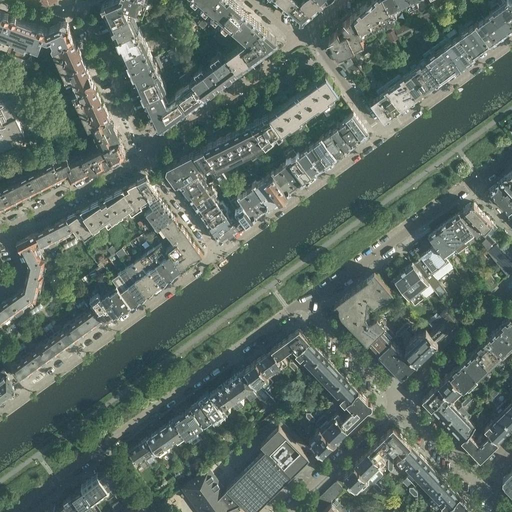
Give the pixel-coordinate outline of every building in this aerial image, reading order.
[(129,13),(126,6),(125,4),(122,2),(118,4),(116,0),(108,0),(101,3),(108,18),(109,18),(110,21),(129,13)] [(141,0),(116,0),(118,4),(122,2),(125,4),(143,10),(146,2),(141,0)] [(212,9),(219,0),(201,0),(204,3),(197,10),(202,15),(209,7),(212,9)] [(222,18),(235,2),(232,0),(219,0),(212,9),(214,11),(207,19),(212,23),(219,16),(222,18)] [(313,10),(301,0),(292,0),(286,7),(300,19),(303,19),(313,10)] [(323,1),(322,0),(301,0),(313,10),(323,1)] [(379,23),(383,20),(373,0),(368,0),(366,3),(363,5),(374,27),(375,31),(378,29),(377,26),(380,24),(379,23)] [(394,15),(392,12),(386,0),(373,0),(383,20),(394,15)] [(400,0),(399,0),(386,0),(392,12),(397,10),(394,3),(400,0)] [(511,6),(507,0),(504,0),(506,2),(500,6),(511,23),(511,6)] [(232,27),(232,26),(245,11),(235,2),(222,18),(224,20),(217,28),(222,32),(229,24),(232,27)] [(443,11),(446,9),(451,6),(448,2),(439,6),(443,11)] [(511,27),(511,23),(500,6),(498,3),(491,8),(492,9),(490,10),(506,32),(511,27)] [(374,27),(363,5),(357,10),(357,11),(354,13),(353,14),(362,30),(368,27),(371,29),(374,27)] [(434,18),(443,11),(439,6),(429,11),(434,18)] [(454,11),(451,6),(446,9),(449,14),(454,11)] [(0,32),(3,33),(10,14),(9,14),(8,12),(5,11),(3,12),(0,10),(0,32)] [(506,32),(490,10),(488,12),(489,13),(483,18),(498,38),(506,32)] [(244,37),(257,21),(245,11),(232,26),(244,37)] [(425,25),(434,18),(429,11),(419,17),(423,21),(425,25)] [(136,28),(129,13),(110,21),(110,22),(112,25),(117,37),(136,28)] [(20,42),(28,21),(27,20),(27,21),(24,20),(23,19),(16,17),(16,15),(13,14),(11,15),(10,14),(3,33),(15,38),(14,40),(20,42)] [(364,39),(361,33),(363,32),(362,30),(353,14),(342,24),(343,24),(338,29),(338,28),(328,36),(330,40),(329,41),(329,42),(329,43),(334,50),(335,50),(338,55),(355,46),(354,44),(364,39)] [(168,32),(161,17),(156,19),(163,34),(168,32)] [(423,21),(419,17),(411,21),(414,25),(423,21)] [(498,38),(483,18),(477,22),(476,20),(474,22),(490,44),(493,42),(493,43),(496,41),(495,40),(498,38)] [(73,35),(72,33),(68,25),(69,24),(67,21),(64,19),(61,21),(60,22),(47,28),(45,27),(42,36),(48,38),(50,37),(52,41),(51,43),(53,47),(54,46),(74,37),(73,35)] [(42,36),(45,27),(44,27),(43,25),(40,24),(38,25),(32,23),(32,22),(31,22),(28,21),(20,42),(25,44),(26,42),(38,46),(42,36)] [(278,39),(257,21),(244,37),(246,39),(256,40),(264,51),(278,41),(278,39)] [(490,44),(474,22),(469,26),(468,25),(466,27),(482,49),(490,44)] [(396,34),(405,30),(402,25),(393,30),(396,34)] [(143,43),(141,39),(144,37),(139,26),(136,28),(117,37),(124,52),(143,43)] [(482,49),(466,27),(463,28),(464,30),(459,33),(474,55),(482,49)] [(387,39),(396,34),(393,30),(384,35),(387,39)] [(174,47),(168,32),(163,34),(169,49),(174,47)] [(474,55),(459,33),(452,38),(451,37),(449,38),(465,61),(473,55),(474,55)] [(79,48),(78,44),(77,44),(76,44),(77,43),(76,41),(75,41),(74,37),(54,46),(57,53),(55,54),(57,58),(79,48)] [(219,43),(214,37),(211,39),(216,46),(219,43)] [(465,61),(449,38),(447,40),(448,41),(441,46),(457,68),(457,67),(465,61)] [(264,51),(256,40),(246,39),(239,44),(251,60),(264,51)] [(153,56),(148,46),(145,47),(143,43),(124,52),(131,67),(153,56)] [(251,60),(239,44),(227,53),(238,69),(251,60)] [(457,68),(441,46),(440,45),(432,51),(449,74),(457,68)] [(181,61),(174,47),(169,49),(176,64),(181,61)] [(84,59),(80,53),(81,52),(79,48),(57,58),(59,62),(61,61),(64,68),(84,59)] [(449,74),(432,51),(430,52),(431,54),(426,58),(427,60),(441,79),(449,74)] [(238,69),(227,53),(226,53),(222,56),(218,52),(210,57),(213,62),(209,65),(221,82),(225,79),(227,78),(229,76),(231,75),(233,74),(232,73),(234,72),(238,69)] [(12,62),(15,56),(7,53),(5,59),(12,62)] [(353,61),(348,55),(342,59),(346,65),(353,61)] [(25,61),(22,60),(22,59),(22,58),(15,56),(12,62),(23,66),(25,61)] [(157,73),(155,69),(158,67),(153,56),(131,67),(138,82),(157,73)] [(96,87),(93,79),(93,78),(92,75),(90,74),(87,66),(84,59),(64,68),(67,75),(65,76),(67,81),(73,78),(74,80),(78,90),(72,92),(75,97),(77,96),(80,103),(99,94),(96,87)] [(32,69),(34,63),(27,60),(25,67),(32,69)] [(441,79),(427,60),(422,64),(420,63),(418,64),(433,85),(441,79)] [(189,71),(181,61),(176,64),(184,75),(189,71)] [(214,88),(221,82),(209,65),(204,69),(201,64),(194,69),(199,75),(189,82),(191,85),(177,95),(187,108),(210,90),(212,89),(213,87),(214,88)] [(433,85),(418,64),(416,66),(417,68),(411,72),(425,91),(433,85)] [(183,81),(191,75),(189,71),(184,75),(180,77),(183,81)] [(333,95),(339,91),(326,72),(311,83),(309,79),(304,83),(306,86),(297,93),(311,111),(316,108),(317,110),(335,97),(333,95)] [(425,91),(411,72),(405,76),(404,74),(402,76),(417,97),(425,91)] [(167,87),(162,76),(159,77),(157,73),(138,82),(145,97),(163,89),(167,87)] [(417,97),(402,76),(399,78),(401,79),(395,84),(409,103),(417,97)] [(24,131),(18,119),(13,109),(11,106),(10,102),(16,99),(9,84),(0,87),(0,148),(13,142),(11,137),(24,131)] [(409,103),(395,84),(389,88),(388,86),(386,88),(401,109),(409,103)] [(401,109),(386,88),(383,90),(384,91),(379,95),(393,115),(401,109)] [(170,120),(160,99),(166,96),(163,89),(145,97),(158,125),(161,126),(170,120)] [(305,115),(311,111),(297,93),(288,99),(286,96),(281,99),(283,103),(269,113),(282,132),(288,128),(289,130),(307,117),(305,115)] [(105,104),(104,100),(102,101),(99,94),(80,103),(83,109),(81,111),(83,115),(105,104)] [(187,108),(177,95),(168,101),(166,96),(160,99),(170,120),(187,108)] [(393,115),(379,95),(373,100),(371,98),(369,99),(374,106),(385,121),(393,115)] [(327,115),(337,108),(333,102),(323,109),(327,115)] [(109,116),(106,109),(107,108),(105,104),(83,115),(85,119),(87,118),(91,126),(95,124),(94,123),(109,116)] [(51,113),(48,106),(40,109),(44,117),(51,113)] [(385,121),(374,106),(372,107),(383,122),(385,121)] [(367,131),(353,111),(342,119),(343,120),(345,119),(360,139),(367,134),(367,131)] [(282,132),(269,113),(260,118),(272,135),(276,132),(279,136),(283,133),(282,132)] [(95,136),(116,126),(114,122),(113,122),(112,122),(109,116),(94,123),(95,124),(97,129),(94,130),(94,132),(95,135),(95,136)] [(274,137),(272,135),(260,118),(251,122),(264,140),(266,143),(274,137)] [(345,119),(343,120),(339,123),(337,120),(335,122),(336,123),(352,145),(360,139),(345,119)] [(264,140),(251,122),(250,123),(249,122),(246,123),(245,125),(242,127),(254,145),(264,140)] [(299,135),(309,128),(305,122),(294,129),(299,135)] [(352,145),(336,123),(331,127),(330,126),(328,128),(328,129),(344,150),(352,145)] [(119,137),(116,131),(117,131),(118,130),(116,126),(95,136),(96,137),(98,140),(100,141),(102,140),(104,144),(104,145),(119,137)] [(254,145),(242,127),(240,127),(239,127),(236,128),(236,130),(232,132),(245,149),(254,145)] [(344,150),(328,129),(323,133),(322,132),(320,133),(336,156),(344,150)] [(245,149),(232,132),(231,132),(230,132),(227,133),(226,134),(223,136),(235,154),(245,149)] [(336,156),(320,133),(318,135),(319,136),(313,141),(328,162),(337,156),(336,156)] [(235,154),(223,136),(222,137),(220,136),(217,138),(217,139),(213,141),(226,159),(235,154)] [(125,150),(119,137),(104,145),(112,159),(124,153),(125,150)] [(226,159),(213,141),(212,141),(211,141),(208,142),(207,144),(203,146),(216,164),(226,159)] [(328,162),(313,141),(307,145),(306,144),(304,145),(305,147),(320,168),(328,162)] [(112,159),(104,145),(104,144),(93,150),(102,166),(106,164),(105,163),(112,160),(112,159)] [(226,178),(216,164),(203,146),(195,151),(201,159),(218,184),(226,178)] [(320,168),(305,147),(299,151),(298,150),(295,151),(296,153),(312,174),(320,168)] [(102,166),(93,150),(83,155),(91,170),(97,167),(98,168),(102,166)] [(197,167),(194,163),(201,159),(195,151),(194,151),(192,150),(190,152),(189,153),(169,164),(168,167),(178,180),(195,169),(197,167)] [(91,170),(83,155),(82,153),(69,160),(67,156),(78,177),(91,170)] [(272,165),(264,153),(261,155),(270,166),(272,165)] [(312,174),(296,153),(291,156),(290,154),(287,156),(304,180),(312,174)] [(78,177),(67,156),(63,158),(61,157),(58,159),(56,154),(51,157),(53,159),(62,176),(66,174),(69,174),(71,180),(78,177)] [(304,180),(287,156),(284,159),(285,161),(280,164),(296,185),(301,181),(301,182),(304,180)] [(62,176),(53,159),(40,166),(49,183),(62,176)] [(296,185),(280,164),(275,168),(274,166),(271,168),(288,191),(288,192),(291,189),(296,185)] [(49,183),(40,166),(28,172),(36,189),(49,183)] [(288,191),(271,168),(268,171),(269,173),(263,177),(279,198),(282,196),(283,195),(285,195),(286,194),(287,192),(288,191)] [(183,187),(204,174),(202,170),(198,173),(195,169),(178,180),(183,187)] [(36,189),(28,172),(15,179),(24,196),(36,189)] [(189,195),(206,183),(203,180),(207,177),(204,174),(183,187),(189,195)] [(511,181),(506,175),(497,182),(511,198),(511,181)] [(156,190),(146,176),(137,180),(151,199),(159,193),(158,193),(156,190)] [(279,198),(263,177),(258,181),(256,179),(253,181),(270,205),(273,202),(276,200),(279,198)] [(24,196),(15,179),(2,185),(11,202),(24,196)] [(151,199),(137,180),(124,187),(139,207),(149,200),(151,199)] [(270,205),(253,181),(250,184),(251,186),(246,189),(262,210),(267,206),(267,207),(270,205)] [(511,206),(511,198),(497,182),(488,189),(507,210),(511,206)] [(194,203),(215,189),(213,185),(209,188),(206,183),(189,195),(194,203)] [(0,207),(11,202),(2,185),(0,186),(0,207)] [(139,207),(124,187),(113,193),(125,210),(128,207),(132,212),(139,207)] [(200,210),(217,199),(214,195),(218,192),(215,189),(194,203),(200,210)] [(262,210),(246,189),(241,193),(240,191),(237,193),(238,195),(254,217),(257,214),(262,210)] [(125,210),(113,193),(101,199),(116,219),(123,214),(122,211),(125,210)] [(167,205),(163,199),(159,194),(159,193),(151,199),(149,200),(152,204),(149,206),(151,208),(147,211),(151,217),(167,205)] [(254,217),(238,195),(230,201),(241,216),(246,223),(254,217)] [(116,219),(101,199),(89,205),(102,222),(105,219),(108,224),(116,219)] [(205,218),(226,204),(223,200),(220,203),(217,199),(200,210),(205,218)] [(497,226),(482,210),(474,202),(470,202),(463,208),(488,233),(489,234),(493,230),(497,226)] [(210,225),(227,213),(225,210),(228,207),(226,204),(205,218),(210,225)] [(102,222),(89,205),(78,211),(93,231),(100,226),(99,224),(102,222)] [(158,226),(174,215),(174,214),(171,211),(171,210),(167,205),(151,217),(158,226)] [(488,233),(463,208),(462,209),(460,210),(459,211),(473,230),(480,240),(488,233)] [(93,231),(78,211),(66,217),(77,232),(78,234),(82,232),(85,237),(93,231)] [(473,230),(459,211),(448,219),(463,237),(473,230)] [(216,233),(237,219),(234,215),(231,218),(227,213),(210,225),(216,233)] [(203,254),(181,224),(181,225),(179,226),(176,219),(177,219),(174,215),(158,226),(164,234),(167,232),(174,242),(166,248),(182,269),(183,269),(182,268),(181,267),(188,263),(189,264),(193,261),(192,261),(191,259),(198,256),(199,257),(203,254)] [(230,234),(246,223),(241,216),(237,219),(216,233),(220,238),(220,239),(223,239),(229,234),(230,234)] [(77,232),(66,217),(55,222),(63,235),(70,232),(71,234),(77,232)] [(463,237),(448,219),(438,226),(453,245),(463,237)] [(63,235),(55,222),(46,227),(54,243),(57,241),(58,238),(63,235)] [(453,245),(438,226),(428,233),(436,243),(444,255),(448,252),(446,250),(453,245)] [(54,243),(46,227),(35,232),(41,244),(44,245),(48,243),(50,244),(51,245),(54,243)] [(133,239),(142,233),(138,227),(129,233),(133,239)] [(151,232),(148,227),(143,230),(146,235),(151,232)] [(38,249),(39,246),(41,244),(35,232),(29,235),(28,235),(26,236),(25,237),(16,242),(26,261),(40,254),(38,249)] [(496,242),(489,234),(488,233),(480,240),(488,249),(496,242)] [(65,248),(77,242),(75,238),(63,244),(65,248)] [(182,269),(166,248),(161,240),(153,245),(159,253),(162,251),(166,257),(163,259),(175,275),(182,269)] [(511,246),(506,240),(500,246),(511,258),(511,246)] [(511,258),(500,246),(496,242),(488,249),(487,250),(507,275),(511,270),(511,258)] [(449,260),(444,255),(436,243),(419,256),(420,257),(413,263),(424,277),(431,272),(432,273),(449,260)] [(175,275),(163,259),(160,261),(156,255),(159,253),(153,245),(146,250),(168,280),(175,275)] [(128,255),(123,247),(116,252),(122,260),(128,255)] [(168,280),(146,250),(140,256),(145,263),(148,261),(152,267),(149,269),(161,285),(168,280)] [(122,260),(116,252),(115,252),(108,257),(113,263),(117,269),(124,264),(122,260)] [(42,273),(46,258),(42,257),(40,254),(26,261),(28,264),(27,270),(42,273)] [(161,285),(149,269),(146,271),(142,266),(145,263),(140,256),(133,261),(154,290),(161,285)] [(113,263),(108,257),(102,261),(106,268),(113,263)] [(154,290),(133,261),(126,266),(131,274),(134,271),(138,277),(135,279),(147,295),(154,290)] [(424,277),(413,263),(412,261),(393,276),(433,327),(445,319),(446,318),(453,313),(424,277)] [(97,273),(105,267),(102,263),(94,269),(97,273)] [(147,295),(135,279),(132,281),(128,276),(131,274),(126,266),(119,271),(140,300),(147,295)] [(89,279),(97,273),(94,269),(86,275),(89,279)] [(393,292),(386,283),(376,272),(374,269),(367,276),(368,277),(382,296),(384,299),(393,292)] [(41,286),(44,274),(42,273),(27,270),(24,282),(39,285),(41,286)] [(140,300),(119,271),(111,276),(118,285),(132,304),(134,304),(140,300)] [(489,292),(498,283),(489,272),(480,280),(489,292)] [(81,285),(89,279),(86,275),(78,281),(81,285)] [(382,296),(368,277),(355,287),(367,299),(372,304),(382,296)] [(36,301),(39,285),(24,282),(23,287),(19,290),(28,302),(30,301),(32,300),(36,301)] [(483,295),(473,282),(468,287),(479,299),(483,295)] [(132,304),(118,285),(110,291),(123,308),(124,310),(132,304)] [(365,318),(364,302),(367,299),(355,287),(344,296),(343,296),(342,297),(341,299),(340,300),(340,301),(339,303),(339,304),(339,305),(339,307),(339,308),(339,309),(340,311),(340,312),(341,312),(341,311),(343,311),(343,313),(342,314),(341,314),(342,315),(352,326),(365,318)] [(123,308),(110,291),(109,289),(101,295),(113,313),(114,314),(123,308)] [(28,302),(19,290),(10,297),(21,311),(24,309),(23,308),(23,306),(27,303),(28,302)] [(113,313),(101,295),(100,294),(92,300),(94,303),(105,319),(113,313)] [(7,318),(15,312),(16,313),(17,314),(21,311),(10,297),(6,300),(4,299),(2,301),(2,302),(0,303),(0,323),(4,320),(7,318)] [(79,308),(86,303),(83,299),(76,304),(79,308)] [(32,315),(43,307),(40,303),(30,311),(32,315)] [(100,321),(104,318),(105,319),(94,303),(90,305),(91,306),(91,308),(72,322),(70,322),(69,321),(66,323),(77,338),(81,335),(83,335),(85,334),(85,332),(96,324),(98,324),(100,323),(100,321)] [(459,321),(453,313),(446,318),(454,326),(459,321)] [(511,314),(511,313),(498,325),(511,339),(511,314)] [(368,341),(380,329),(384,326),(375,317),(368,322),(365,318),(352,326),(368,341)] [(438,341),(454,326),(446,318),(445,319),(430,333),(438,341)] [(9,332),(16,326),(14,323),(6,328),(9,332)] [(73,341),(77,338),(66,323),(63,325),(64,326),(64,328),(45,342),(43,342),(42,341),(39,343),(50,358),(54,355),(56,355),(58,354),(58,352),(69,344),(71,344),(73,343),(73,341)] [(46,331),(53,326),(51,323),(44,328),(46,331)] [(511,340),(511,339),(498,325),(486,337),(503,354),(511,344),(510,342),(511,340)] [(298,352),(310,340),(300,329),(300,328),(299,328),(298,329),(287,337),(293,345),(292,346),(298,352)] [(438,341),(430,333),(428,331),(426,328),(420,334),(418,331),(413,336),(427,352),(438,341)] [(378,353),(391,340),(380,329),(368,341),(378,353)] [(427,352),(413,336),(408,341),(410,343),(404,349),(406,351),(417,362),(427,352)] [(285,351),(292,346),(293,345),(287,337),(266,353),(277,368),(286,361),(282,354),(285,351)] [(503,354),(486,337),(474,348),(488,363),(491,361),(493,363),(503,354)] [(310,340),(298,352),(296,353),(309,367),(324,353),(310,340)] [(406,351),(404,353),(391,340),(378,353),(401,376),(401,377),(402,377),(402,376),(417,362),(406,351)] [(46,361),(50,358),(39,343),(36,345),(37,346),(36,348),(18,362),(16,362),(15,360),(11,363),(22,378),(26,375),(28,375),(30,374),(30,372),(42,364),(43,364),(45,363),(46,361)] [(19,351),(26,346),(23,343),(16,348),(19,351)] [(488,363),(474,348),(461,360),(478,377),(488,368),(485,366),(488,363)] [(277,368),(266,353),(256,360),(267,375),(277,368)] [(318,376),(332,363),(324,353),(309,367),(318,376)] [(268,377),(267,375),(256,360),(244,369),(258,384),(263,379),(264,380),(268,377)] [(478,377),(461,360),(449,372),(463,387),(466,384),(468,387),(478,377)] [(346,376),(332,363),(318,376),(332,390),(346,376)] [(279,406),(258,384),(244,369),(244,368),(236,374),(254,392),(268,406),(244,427),(247,430),(279,406)] [(463,387),(449,372),(438,383),(450,395),(451,396),(452,396),(453,396),(454,396),(463,387)] [(15,388),(9,378),(7,373),(0,378),(0,377),(0,385),(8,396),(14,392),(15,389),(15,388)] [(254,392),(236,374),(230,378),(243,392),(246,390),(250,394),(254,392)] [(359,390),(352,383),(346,376),(332,390),(345,404),(346,403),(359,390)] [(243,392),(230,378),(223,383),(240,401),(243,398),(240,394),(243,392)] [(240,401),(223,383),(217,388),(229,401),(233,399),(237,403),(240,401)] [(458,409),(450,401),(449,400),(448,397),(450,395),(438,383),(423,398),(422,398),(422,399),(444,421),(458,409)] [(229,401),(217,388),(210,392),(224,408),(226,410),(230,407),(226,403),(229,401)] [(369,400),(368,400),(359,390),(346,403),(352,409),(357,404),(365,412),(368,408),(369,408),(370,408),(371,407),(372,406),(372,405),(372,404),(372,403),(372,402),(371,402),(371,401),(370,401),(369,400)] [(224,408),(210,392),(200,400),(212,416),(224,408)] [(212,416),(200,400),(191,406),(203,423),(212,416)] [(511,400),(498,414),(511,427),(511,400)] [(351,425),(365,412),(357,404),(352,409),(343,417),(351,425)] [(203,423),(191,406),(182,412),(194,429),(198,426),(203,423)] [(453,431),(468,417),(464,414),(463,414),(458,409),(444,421),(453,431)] [(351,425),(343,417),(337,411),(329,419),(343,433),(351,425)] [(194,429),(182,412),(174,418),(184,433),(185,435),(194,429)] [(511,427),(498,414),(484,428),(489,433),(490,432),(498,441),(511,427)] [(480,459),(498,441),(490,432),(489,433),(485,436),(482,433),(476,438),(469,431),(475,426),(468,417),(453,431),(480,459)] [(184,433),(174,418),(165,424),(175,439),(184,433)] [(343,433),(329,419),(320,427),(334,442),(343,433)] [(175,439),(165,424),(156,430),(166,445),(175,439)] [(239,508),(238,506),(242,503),(250,511),(253,511),(310,457),(309,456),(279,426),(261,443),(266,448),(226,487),(227,487),(225,489),(209,467),(182,487),(200,511),(239,511),(240,511),(238,509),(239,508)] [(411,444),(393,426),(384,434),(392,442),(388,446),(394,452),(397,448),(402,453),(411,444)] [(334,442),(320,427),(319,427),(314,432),(315,432),(309,438),(319,449),(322,452),(334,442)] [(166,445),(156,430),(147,437),(156,449),(158,451),(161,449),(166,445)] [(231,441),(225,433),(220,436),(226,444),(231,441)] [(379,454),(388,446),(392,442),(384,434),(363,454),(377,468),(385,461),(379,454)] [(156,449),(147,437),(138,443),(149,459),(154,456),(151,452),(156,449)] [(152,463),(149,459),(138,443),(129,450),(137,462),(142,459),(147,466),(152,463)] [(424,458),(411,444),(402,453),(397,458),(410,472),(424,458)] [(377,468),(363,454),(354,463),(368,478),(377,468)] [(419,481),(434,468),(424,458),(410,472),(419,481)] [(368,478),(354,463),(343,474),(357,488),(362,483),(363,483),(368,478)] [(106,466),(98,472),(110,488),(120,481),(109,467),(108,465),(106,466)] [(447,482),(434,468),(419,481),(433,495),(447,482)] [(511,469),(503,478),(502,482),(503,482),(511,491),(511,469)] [(98,472),(82,484),(94,500),(110,488),(98,472)] [(345,489),(336,481),(331,486),(339,495),(345,489)] [(451,504),(460,495),(447,482),(433,495),(446,509),(451,504)] [(96,505),(81,484),(80,485),(79,485),(75,488),(76,488),(75,489),(73,490),(72,491),(86,511),(96,505)] [(339,495),(331,486),(325,491),(334,500),(339,495)] [(65,496),(63,497),(74,511),(85,511),(86,511),(72,491),(65,496)] [(334,500),(325,491),(321,496),(329,504),(331,502),(334,500)] [(129,495),(122,500),(124,504),(132,498),(129,495)] [(475,511),(460,495),(451,504),(456,509),(452,511),(475,511)] [(329,504),(321,496),(319,497),(321,499),(323,501),(325,503),(328,505),(329,504)] [(74,511),(63,497),(56,502),(63,511),(74,511)] [(63,511),(56,502),(55,503),(54,502),(49,506),(50,507),(42,511),(63,511)] [(121,506),(118,502),(112,506),(115,510),(121,506)] [(165,502),(160,505),(164,511),(167,511),(170,510),(165,502)] [(341,511),(331,502),(329,504),(328,505),(323,510),(320,511),(341,511)]
